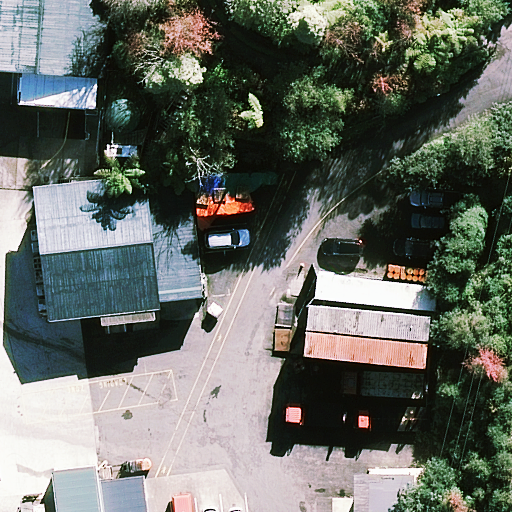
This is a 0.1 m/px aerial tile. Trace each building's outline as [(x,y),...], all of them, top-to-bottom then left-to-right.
[(102,114),(108,0),(0,0),(0,77),(22,78),(20,110),(102,114)] [(199,301),(195,192),(41,198),(46,314),(98,312),(98,320),(161,317),(160,303),(199,301)] [(428,322),(433,287),(312,272),(308,307),(302,352),(423,367),(428,322)] [(96,481),(93,465),(51,471),(56,511),(141,511),(136,476),(96,481)] [(349,511),(411,511),(411,476),(349,477),(349,511)]
